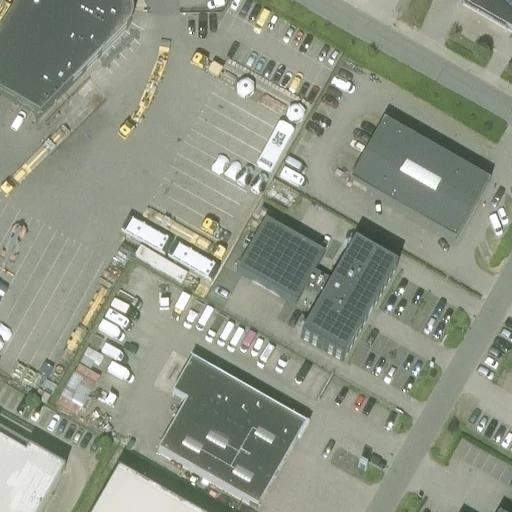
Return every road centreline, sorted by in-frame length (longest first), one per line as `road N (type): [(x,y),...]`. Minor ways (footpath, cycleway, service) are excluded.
road 1 (unclassified): [(511,288),(382,511)]
road 2 (unclassified): [(511,115),(313,0)]
